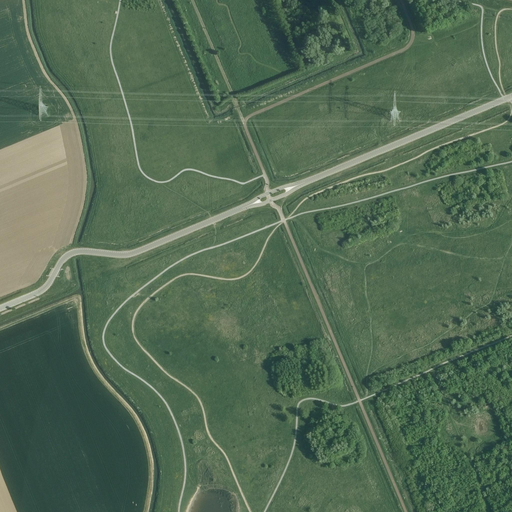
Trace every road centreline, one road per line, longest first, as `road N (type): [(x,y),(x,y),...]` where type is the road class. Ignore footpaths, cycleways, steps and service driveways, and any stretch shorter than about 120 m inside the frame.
road 1 (unknown): [(511,9),(495,20),(500,82),(511,108),(503,124),(318,192),(273,231),(244,276),(184,274),(139,306),(132,332),(199,399),(208,435),(250,511)]
road 2 (unclassified): [(250,205),(131,254),(67,254),(47,286),(0,308)]
road 3 (unclassified): [(511,96),(297,185)]
